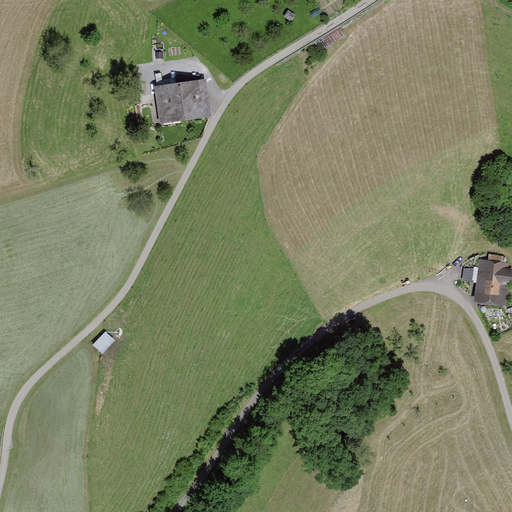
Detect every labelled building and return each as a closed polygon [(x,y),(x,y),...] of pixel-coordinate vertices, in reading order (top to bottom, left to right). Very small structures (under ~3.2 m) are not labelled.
[(162,66),(185,67),(185,54),(162,53),(162,66)] [(213,79),(162,88),(169,126),(220,117),(213,79)] [(159,105),(147,107),(150,129),(163,127),(159,105)] [(488,261),(485,261),(480,298),(500,300),(503,282),(510,283),(511,271),(504,270),(505,263),(501,263),(502,256),(489,254),(488,261)] [(114,327),(100,339),(111,351),(125,339),(114,327)] [(377,373),(368,380),(376,389),(385,382),(377,373)]
